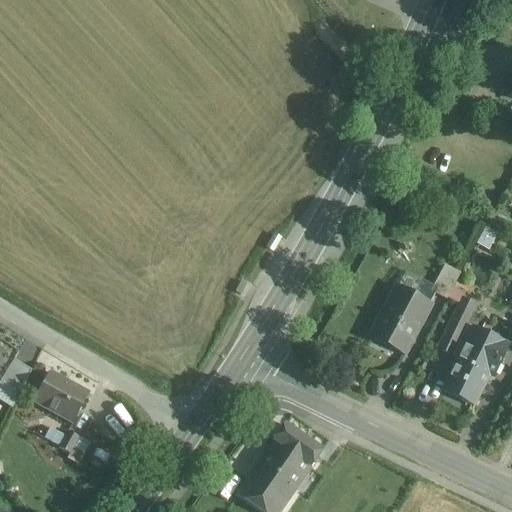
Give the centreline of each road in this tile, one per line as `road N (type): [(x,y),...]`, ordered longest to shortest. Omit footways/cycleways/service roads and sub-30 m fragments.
road 1 (secondary): [(441,0),(382,126),(241,360)]
road 2 (residential): [(241,360),(511,492)]
road 3 (unclassified): [(198,428),(0,309)]
